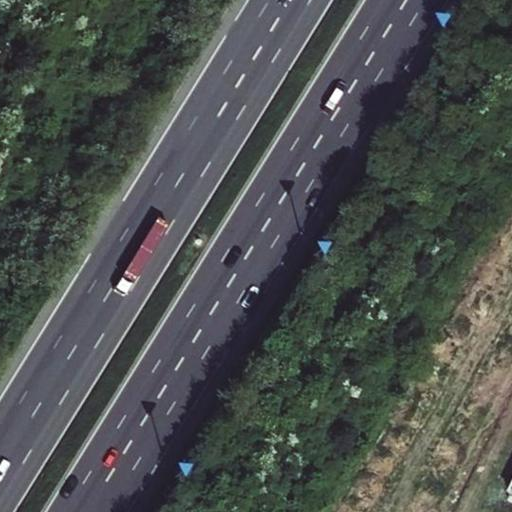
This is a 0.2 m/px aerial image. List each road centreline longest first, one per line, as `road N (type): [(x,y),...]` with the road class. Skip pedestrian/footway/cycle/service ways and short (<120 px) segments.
road 1 (motorway): [(84,511),(405,0)]
road 2 (motorway): [(293,0),(0,470)]
